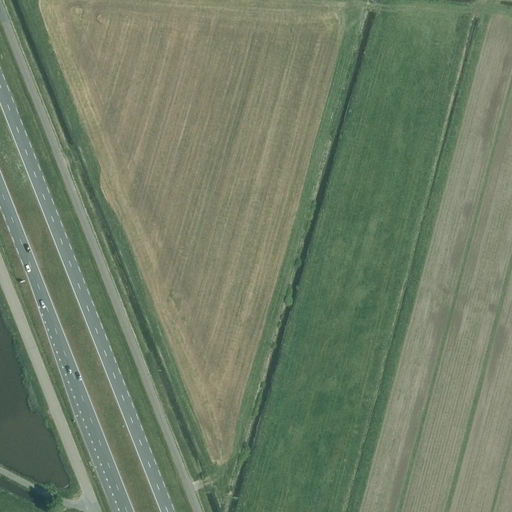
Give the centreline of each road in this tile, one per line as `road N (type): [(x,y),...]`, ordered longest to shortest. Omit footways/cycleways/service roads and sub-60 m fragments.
road 1 (unclassified): [(197,511),(0,10)]
road 2 (primary): [(167,511),(0,87)]
road 3 (primary): [(0,191),(125,511)]
road 4 (unclassified): [(91,502),(0,269)]
